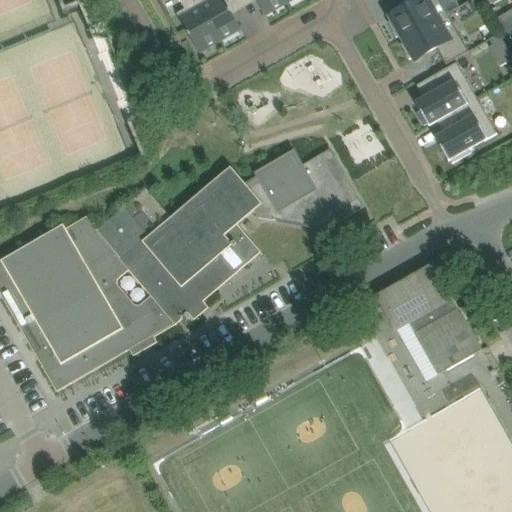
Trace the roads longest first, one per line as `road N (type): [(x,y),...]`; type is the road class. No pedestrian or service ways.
road 1 (residential): [(454,225),(402,242),(0,479)]
road 2 (residential): [(331,25),(203,92),(182,90),(127,0)]
road 3 (residential): [(331,25),(429,186)]
